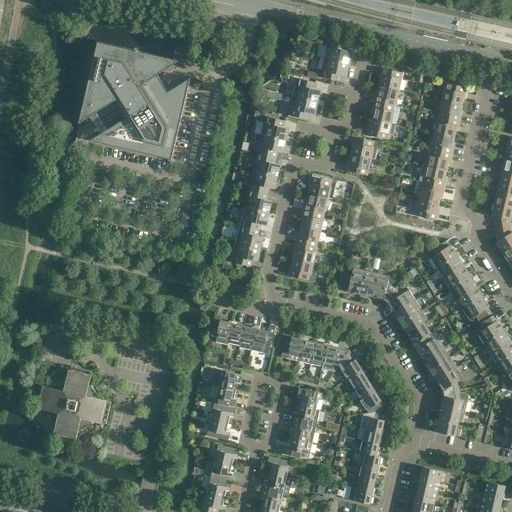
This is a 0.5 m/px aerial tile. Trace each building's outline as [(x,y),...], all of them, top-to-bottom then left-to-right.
[(224,27),(225,21),(210,18),(209,25),(224,27)] [(327,36),(320,34),(318,44),(325,46),(327,36)] [(327,46),(324,58),(350,64),(353,52),(344,50),(346,45),(349,45),(331,40),(329,47),(327,46)] [(80,123),(96,113),(99,116),(98,116),(107,130),(90,140),(172,159),(191,78),(168,92),(165,86),(168,84),(165,78),(161,80),(158,75),(180,61),(99,42),(80,123)] [(347,77),(350,64),(324,58),(320,77),(340,82),(340,81),(337,80),(339,75),(347,77)] [(382,75),(380,85),(399,90),(403,73),(382,68),(382,69),(383,69),(381,74),(381,75),(382,75)] [(297,78),(292,97),(318,102),(321,90),(313,88),(314,83),(317,83),(297,78)] [(446,83),(443,100),(462,104),(464,94),(466,95),(467,88),(446,83)] [(395,106),(399,90),(380,85),(378,96),(376,95),(376,96),(375,101),(374,101),(395,106)] [(315,115),(318,102),(292,97),(288,115),(308,120),(308,119),(306,119),(307,113),(315,115)] [(459,115),(462,104),(443,100),(439,116),(460,121),(461,115),(459,115)] [(399,107),(395,106),(374,101),(374,102),(375,102),(374,107),(373,107),(373,108),(375,108),(372,118),(396,124),(399,107)] [(458,127),(460,121),(439,116),(435,133),(454,137),(456,127),(458,127)] [(285,122),(285,121),(267,117),(266,123),(264,123),(261,135),(265,136),(286,141),(289,128),(281,127),(282,121),(285,122)] [(393,134),(396,124),(372,118),(371,124),(368,124),(366,134),(388,139),(389,133),(393,134)] [(452,147),(454,137),(435,133),(431,149),(452,154),(453,148),(452,147)] [(283,153),(286,141),(265,136),(264,144),(260,143),(258,153),(277,158),(277,157),(274,157),(275,151),(283,153)] [(354,144),(352,154),(371,158),(375,159),(379,143),(354,137),(354,138),(353,143),(353,142),(352,143),(354,144)] [(450,160),(452,154),(431,149),(427,166),(446,170),(449,160),(450,160)] [(277,158),(258,153),(257,153),(252,171),(278,177),(281,165),(272,163),(274,157),(277,158)] [(367,175),(371,158),(352,154),(349,164),(348,164),(347,165),(348,165),(347,169),(346,169),(346,170),(367,175)] [(511,172),(511,160),(505,159),(503,170),(511,172)] [(446,170),(427,166),(423,165),(419,181),(424,182),(444,187),(446,181),(444,180),(446,170)] [(394,166),(393,173),(399,174),(401,168),(394,166)] [(511,184),(511,172),(503,170),(500,182),(511,184)] [(275,189),(278,177),(252,171),(248,189),(250,190),(268,194),(265,193),(267,187),(275,189)] [(311,183),(309,194),(328,198),(332,199),(336,182),(311,176),(311,177),(312,178),(311,182),(310,182),(310,183),(311,183)] [(443,193),(444,187),(424,182),(420,198),(439,203),(441,193),(443,193)] [(511,196),(511,184),(500,182),(498,193),(511,196)] [(268,194),(250,190),(249,197),(251,197),(249,208),(269,213),(272,201),(264,199),(265,193),(268,194)] [(511,207),(511,196),(498,193),(495,204),(511,207)] [(324,214),(328,198),(309,194),(307,204),(305,203),(305,204),(304,209),(304,210),(324,214)] [(436,213),(439,203),(420,198),(416,215),(437,220),(438,213),(436,213)] [(493,216),(509,219),(511,220),(511,217),(511,207),(495,204),(492,215),(493,216)] [(267,225),(269,213),(249,208),(244,207),(240,225),(260,230),(257,229),(258,224),(267,225)] [(321,231),(324,214),(304,210),(303,210),(304,210),(303,215),(302,215),(302,216),(304,216),(302,226),(321,231)] [(510,223),(509,219),(493,216),(495,226),(510,223)] [(511,229),(510,223),(495,226),(496,232),(511,229)] [(260,230),(240,225),(235,243),(261,249),(264,237),(256,235),(257,230),(260,230)] [(317,247),(321,231),(302,226),(299,237),(297,236),(297,237),(298,237),(297,241),(296,241),(296,242),(317,247)] [(496,232),(498,242),(511,233),(511,229),(496,232)] [(511,232),(511,233),(498,242),(497,242),(503,252),(511,246),(511,232)] [(430,258),(437,268),(458,255),(453,248),(451,249),(446,240),(434,248),(437,254),(430,258)] [(313,264),(317,247),(296,242),(296,243),(295,248),(295,247),(295,249),(296,249),(294,259),(313,264)] [(258,262),(261,249),(235,243),(231,262),(251,267),(251,266),(249,265),(250,260),(258,262)] [(509,262),(511,260),(511,246),(503,252),(509,262)] [(462,263),(458,255),(437,268),(443,278),(462,267),(461,264),(462,263)] [(317,265),(313,264),(294,259),(292,269),(290,269),(290,270),(289,275),(288,274),(288,275),(313,281),(317,265)] [(464,269),(462,267),(443,278),(450,289),(470,276),(466,268),(464,269)] [(361,294),(366,270),(354,268),(349,289),(352,290),(352,292),(361,294)] [(414,268),(407,272),(411,278),(417,275),(414,268)] [(373,295),(377,273),(366,270),(361,294),(369,296),(369,294),(373,295)] [(386,301),(395,288),(388,283),(390,276),(377,273),(373,295),(375,295),(375,297),(384,299),(386,301)] [(475,283),(470,276),(450,289),(456,299),(460,297),(459,297),(475,287),(473,284),(475,283)] [(466,307),(483,296),(478,289),(477,290),(475,287),(459,297),(460,297),(456,299),(462,308),(465,306),(466,307)] [(397,312),(415,300),(409,290),(402,294),(395,288),(386,301),(389,303),(393,310),(395,309),(397,312)] [(488,304),(483,296),(466,307),(465,306),(462,308),(472,325),(491,313),(486,305),(488,304)] [(401,323),(422,311),(415,300),(397,312),(398,315),(396,316),(401,323)] [(409,332),(425,323),(428,321),(422,311),(401,323),(406,331),(408,330),(409,332)] [(498,324),(493,316),(474,327),(484,343),(504,331),(500,323),(498,324)] [(228,345),(228,343),(233,323),(221,320),(220,325),(213,324),(211,336),(217,337),(216,342),(228,345)] [(240,346),(244,326),(233,323),(228,343),(240,346)] [(428,335),(431,333),(425,323),(409,332),(411,335),(409,336),(414,344),(428,335)] [(251,350),(256,329),(244,326),(240,346),(239,347),(251,350)] [(268,331),(260,329),(256,329),(251,350),(269,354),(273,337),(267,336),(268,331)] [(509,338),(504,331),(484,343),(490,354),(509,342),(507,339),(509,338)] [(426,359),(444,347),(438,336),(431,340),(428,335),(414,344),(422,357),(424,356),(426,359)] [(300,356),(304,340),(292,337),(291,342),(285,340),(281,357),(286,358),(289,356),(289,354),(300,356)] [(312,359),(316,342),(304,340),(300,356),(312,359)] [(324,362),(327,345),(316,342),(312,359),(311,364),(323,366),(324,362)] [(511,343),(511,344),(509,342),(490,354),(497,364),(500,362),(511,354),(511,343)] [(340,348),(327,345),(324,362),(339,365),(348,352),(339,350),(340,348)] [(430,370),(451,357),(444,347),(426,359),(427,361),(426,362),(430,370)] [(354,361),(348,352),(339,365),(348,379),(362,370),(356,359),(354,361)] [(511,354),(500,362),(506,372),(511,368),(511,354)] [(438,379),(457,367),(451,357),(430,370),(435,377),(437,376),(438,379)] [(97,393),(108,387),(104,381),(93,387),(92,385),(91,385),(89,385),(91,378),(92,371),(70,366),(67,380),(65,379),(64,379),(54,385),(54,386),(54,388),(40,385),(35,407),(49,410),(48,412),(47,413),(54,423),(55,424),(55,423),(57,424),(55,431),(54,437),(76,443),(77,436),(79,429),(81,429),(82,430),(92,423),(92,422),(92,420),(100,422),(106,423),(111,402),(97,399),(98,396),(98,397),(98,396),(97,393)] [(464,378),(457,367),(438,379),(440,382),(438,383),(443,390),(443,393),(459,391),(457,382),(464,378)] [(222,370),(218,387),(236,391),(238,380),(241,381),(243,375),(222,370)] [(368,380),(362,370),(348,379),(354,389),(368,380)] [(375,390),(368,380),(354,389),(360,399),(375,390)] [(234,401),(236,391),(218,387),(215,403),(235,408),(236,402),(234,401)] [(324,394),(320,393),(299,388),(298,394),(301,395),(298,405),(316,409),(318,400),(322,399),(324,394)] [(381,401),(375,390),(360,399),(369,413),(382,411),(384,410),(379,402),(381,401)] [(460,399),(459,391),(443,393),(444,396),(442,405),(444,405),(443,408),(465,413),(468,401),(460,399)] [(234,414),(235,408),(215,403),(211,419),(228,423),(231,413),(234,414)] [(320,410),(316,409),(298,405),(296,416),(293,415),(292,421),(316,427),(320,410)] [(462,425),(465,413),(443,408),(442,411),(440,411),(438,420),(462,425)] [(382,411),(369,413),(364,414),(360,427),(365,429),(382,432),(385,420),(380,419),(382,411)] [(226,434),(228,423),(211,419),(207,436),(227,441),(229,434),(226,434)] [(459,437),(462,425),(438,420),(436,428),(438,429),(438,432),(459,437)] [(312,443),(316,427),(292,421),(290,427),(293,428),(291,438),(312,443)] [(379,444),(382,432),(365,429),(362,440),(379,444)] [(481,442),(484,430),(478,429),(475,441),(481,442)] [(492,432),(487,431),(484,443),(490,444),(492,432)] [(309,456),(312,443),(291,438),(288,448),(286,448),(284,454),(305,459),(306,459),(307,458),(308,458),(309,457),(309,456)] [(376,456),(377,456),(379,444),(362,440),(360,452),(376,456)] [(218,445),(215,461),(232,465),(234,455),(237,455),(239,449),(218,445)] [(381,457),(377,456),(376,456),(360,452),(358,464),(362,465),(378,469),(381,457)] [(272,463),(269,474),(287,478),(290,461),(270,457),(269,463),(272,463)] [(230,475),(232,465),(215,461),(211,477),(231,482),(233,476),(230,475)] [(376,480),(378,469),(362,465),(359,476),(376,480)] [(423,467),(421,478),(439,482),(443,483),(446,472),(423,467)] [(283,494),(287,478),(269,474),(267,484),(264,483),(262,489),(275,492),(283,494)] [(373,492),(376,480),(359,476),(356,488),(373,492)] [(230,488),(231,482),(211,477),(207,494),(225,498),(227,487),(230,488)] [(437,492),(439,482),(421,478),(418,488),(437,492)] [(487,481),(484,492),(503,497),(506,486),(487,481)] [(319,485),(317,493),(323,494),(325,486),(319,485)] [(370,504),(373,492),(356,488),(353,500),(370,504)] [(434,503),(437,492),(418,488),(416,499),(434,503)] [(279,510),(283,494),(275,492),(262,489),(261,495),(264,496),(262,506),(279,510)] [(501,507),(503,497),(484,492),(482,503),(501,507)] [(222,508),(225,498),(207,494),(203,510),(211,511),(224,511),(225,509),(222,508)] [(425,511),(432,511),(434,503),(416,499),(413,509),(425,511)] [(499,511),(501,507),(482,503),(479,511),(499,511)]
